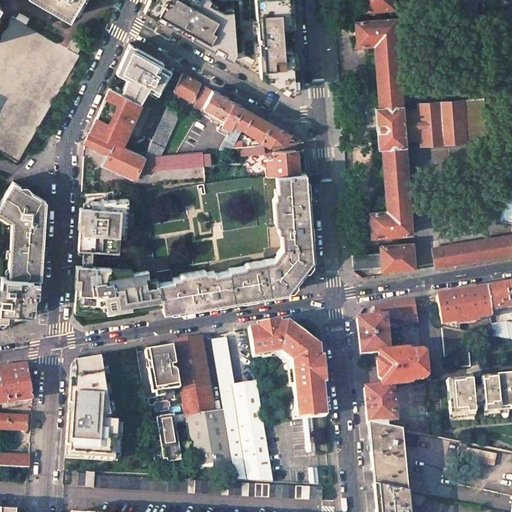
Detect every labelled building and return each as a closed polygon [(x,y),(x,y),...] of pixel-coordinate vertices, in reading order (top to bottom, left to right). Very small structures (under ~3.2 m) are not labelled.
[(36,0),(67,18),(77,0),(36,0)] [(147,0),(142,12),(231,62),(235,55),(231,8),(216,7),(200,0),(147,0)] [(291,0),(244,0),(249,71),(290,94),(298,88),(291,0)] [(389,245),(380,245),(380,253),(351,255),(352,268),(381,267),(382,270),(413,267),(412,243),(402,243),(401,234),(411,233),(404,146),(405,146),(405,140),(420,139),(420,145),(486,140),(482,98),(417,103),(418,109),(403,111),(403,105),(401,105),(395,18),(386,19),(385,9),(394,8),(393,0),(360,0),(362,10),(370,10),(371,20),(354,21),(356,45),(374,44),(378,107),(375,107),(378,148),(383,148),(386,211),(369,212),(371,236),(388,235),(389,245)] [(511,0),(496,40),(511,46),(511,0)] [(12,16),(0,36),(0,151),(18,162),(80,55),(77,53),(81,45),(72,40),(67,48),(60,44),(27,24),(30,18),(22,13),(19,12),(15,17),(12,16)] [(127,78),(120,93),(140,103),(148,86),(159,93),(165,82),(164,81),(170,71),(160,65),(152,60),(151,56),(129,43),(116,73),(127,78)] [(152,60),(160,65),(162,62),(151,56),(152,60)] [(182,73),(173,91),(191,101),(199,83),(182,73)] [(202,107),(212,90),(204,86),(194,107),(201,110),(202,107)] [(120,93),(109,87),(98,111),(89,132),(121,146),(140,103),(120,93)] [(226,98),(212,90),(202,107),(210,111),(208,114),(218,119),(220,117),(223,119),(217,130),(226,135),(242,107),(226,98)] [(180,111),(167,106),(145,156),(161,155),(180,111)] [(303,142),(286,132),(257,115),(242,107),(226,135),(219,149),(243,147),(264,146),(303,142)] [(103,164),(135,178),(137,173),(145,156),(121,146),(89,132),(84,143),(108,154),(103,164)] [(264,146),(243,147),(243,155),(264,153),(264,146)] [(295,150),(273,151),(273,158),(267,158),(267,159),(264,159),(265,163),(267,163),(267,165),(268,175),(275,175),(297,173),(295,150)] [(161,155),(145,156),(137,173),(204,166),(202,151),(161,155)] [(209,151),(202,151),(204,166),(211,165),(209,151)] [(172,280),(157,282),(161,302),(162,312),(223,302),(286,292),(294,281),(296,281),(301,276),(306,269),(306,266),(311,260),(305,172),(297,173),(275,175),(276,189),(274,190),(274,196),(271,199),(273,222),(276,225),(277,232),(279,232),(280,248),(272,258),(245,262),(243,265),(228,268),(229,271),(214,273),(214,270),(207,271),(204,269),(181,273),(179,276),(171,278),(172,280)] [(0,328),(12,327),(13,312),(33,313),(36,279),(41,279),(43,245),(46,200),(14,179),(0,203),(0,211),(12,219),(10,250),(12,250),(12,259),(9,259),(9,270),(12,270),(11,278),(1,277),(0,293),(0,328)] [(511,233),(511,180),(508,180),(501,219),(510,221),(511,233)] [(90,207),(80,206),(77,247),(116,250),(118,226),(126,226),(128,198),(91,201),(90,207)] [(511,234),(432,248),(435,266),(511,253),(511,234)] [(161,302),(157,282),(157,277),(144,279),(143,270),(108,276),(109,266),(76,264),(74,306),(105,309),(105,311),(130,307),(130,304),(150,300),(150,304),(161,302)] [(511,283),(506,285),(484,288),(488,311),(511,307),(511,283)] [(459,292),(436,296),(441,326),(459,330),(458,325),(476,321),(476,319),(489,317),(488,311),(484,288),(459,292)] [(387,304),(374,306),(375,314),(386,316),(418,322),(414,300),(387,304)] [(358,336),(360,354),(377,353),(388,352),(384,319),(386,316),(375,314),(374,314),(374,318),(356,319),(358,336)] [(511,322),(506,321),(491,324),(493,336),(511,339),(511,322)] [(264,325),(247,328),(252,358),(260,357),(279,353),(283,356),(286,354),(290,357),(286,357),(289,385),(293,384),(296,417),(303,417),(312,416),(326,415),(322,378),(319,345),(316,345),(288,325),(288,322),(264,325)] [(467,331),(459,330),(441,326),(443,354),(456,357),(457,368),(469,367),(467,331)] [(201,336),(172,341),(194,468),(203,467),(205,477),(219,478),(218,470),(232,468),(225,426),(216,428),(201,336)] [(225,338),(211,341),(225,426),(232,468),(234,480),(272,482),(254,370),(247,372),(249,382),(233,385),(225,338)] [(155,348),(144,350),(151,393),(155,392),(156,396),(165,395),(164,391),(173,389),(180,388),(173,345),(155,348)] [(377,353),(381,387),(391,386),(409,385),(412,381),(423,380),(426,377),(423,354),(420,351),(408,353),(405,349),(388,352),(377,353)] [(110,420),(100,358),(70,363),(64,453),(120,457),(121,424),(110,420)] [(4,368),(0,368),(0,404),(32,399),(26,365),(4,368)] [(511,393),(511,384),(511,375),(481,377),(482,387),(472,388),(471,378),(446,380),(449,418),(474,417),(473,406),(483,406),(484,415),(509,413),(508,410),(511,409),(511,393)] [(381,387),(363,388),(365,406),(366,423),(385,427),(385,422),(395,421),(391,386),(381,387)] [(27,416),(0,414),(0,429),(27,431),(27,416)] [(159,416),(156,417),(163,459),(166,458),(167,462),(181,459),(173,414),(169,415),(169,414),(159,416)] [(303,417),(306,450),(315,450),(312,416),(303,417)] [(385,427),(366,423),(373,485),(407,492),(405,477),(410,478),(417,449),(402,446),(401,430),(385,427)] [(29,456),(0,454),(0,467),(28,469),(29,456)] [(316,466),(308,466),(309,482),(318,483),(316,466)] [(323,487),(94,475),(94,472),(86,472),(85,486),(93,487),(93,488),(322,500),(323,487)] [(84,486),(85,473),(72,473),(71,486),(84,486)] [(407,492),(373,485),(375,511),(455,511),(457,503),(407,492)]
